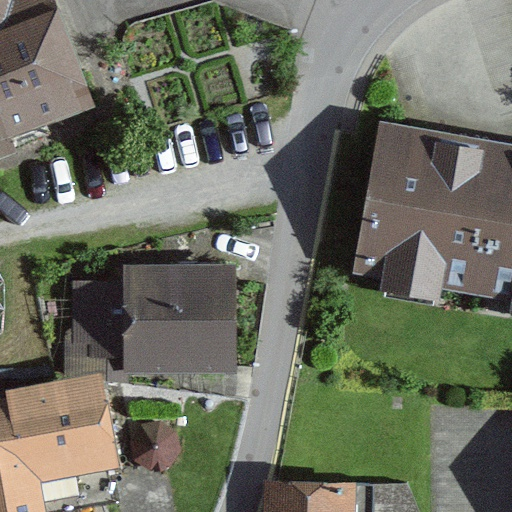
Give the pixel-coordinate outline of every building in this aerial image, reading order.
[(0,147),(35,134),(26,109),(75,91),(42,8),(3,22),(0,14),(0,147)] [(384,132),(362,260),(511,286),(511,154),(511,160),(490,156),(491,151),(384,132)] [(127,381),(127,352),(225,352),(225,281),(74,281),(74,340),(66,340),(66,374),(127,381)] [(89,390),(0,407),(0,511),(33,511),(31,500),(73,492),(77,487),(71,457),(100,452),(89,390)] [(367,511),(368,483),(277,481),(275,511),(367,511)]
